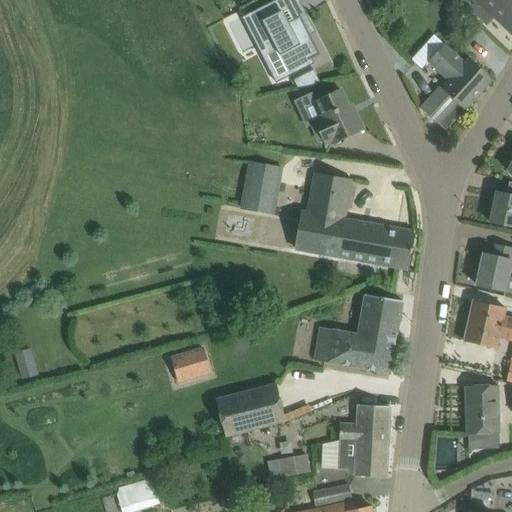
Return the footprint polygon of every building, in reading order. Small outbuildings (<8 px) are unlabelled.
[(511,0),(463,0),(489,25),(495,19),(511,34),(511,0)] [(275,1),(245,16),(260,45),(275,44),(291,76),(313,65),(310,60),(320,55),(300,16),(287,23),(275,1)] [(440,86),(420,108),(445,131),(464,110),(491,80),(468,59),(464,63),(444,44),(428,61),(450,82),(443,89),(440,86)] [(314,70),(293,81),(298,90),(321,84),(314,70)] [(340,90),(335,93),(314,103),(321,118),(315,120),(325,143),(331,140),(333,144),(363,129),(352,106),(348,107),(340,90)] [(242,207),(273,213),(281,166),(251,161),(242,207)] [(303,211),(296,251),(408,270),(414,232),(345,219),(352,180),(314,173),(307,212),(303,211)] [(511,196),(497,192),(490,223),(511,227),(511,196)] [(493,257),(483,254),(476,285),(503,291),(504,290),(511,292),(511,278),(507,277),(511,253),(511,249),(495,245),(493,257)] [(402,301),(364,294),(358,334),(318,327),(312,360),(388,374),(389,374),(402,301)] [(464,342),(496,349),(498,338),(511,341),(511,318),(503,316),(505,308),(473,301),(464,342)] [(16,348),(19,376),(37,374),(34,347),(16,348)] [(203,351),(179,358),(170,361),(178,385),(187,382),(210,375),(203,351)] [(224,438),(285,422),(275,383),(214,399),(224,438)] [(467,434),(499,433),(497,386),(465,387),(467,434)] [(338,439),(388,440),(389,407),(358,405),(357,424),(339,423),(338,439)] [(355,470),(355,476),(386,478),(388,440),(338,439),(337,469),(355,470)] [(293,458),(296,475),(310,473),(307,455),(293,458)] [(159,503),(153,484),(137,489),(118,495),(122,511),(129,511),(143,508),(159,503)] [(349,485),(327,490),(313,493),(316,507),(330,504),(352,499),(349,485)] [(353,501),(313,510),(313,511),(371,511),(370,506),(355,510),(353,501)]
